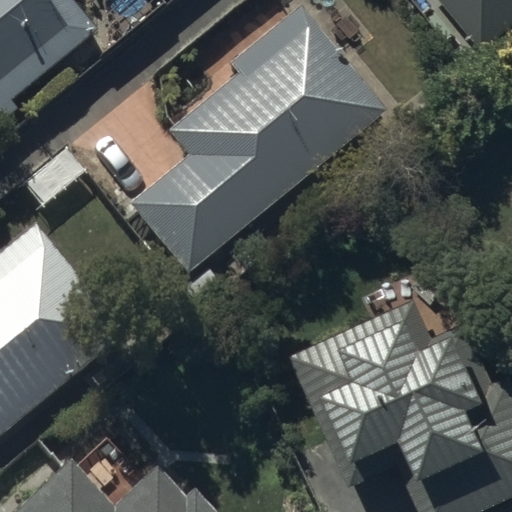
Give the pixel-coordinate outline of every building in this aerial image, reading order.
[(0,0),(0,128),(16,116),(7,105),(96,34),(67,0),(0,0)] [(511,0),(439,0),(484,54),(511,30),(511,0)] [(383,116),(294,9),(227,66),(236,76),(166,136),(185,159),(126,208),(187,281),(383,116)] [(0,439),(122,341),(31,228),(0,252),(0,439)] [(420,309),(295,357),(320,421),(336,415),(355,464),(396,448),(420,511),(491,511),(511,504),(511,366),(498,331),(437,354),(420,309)] [(107,511),(64,467),(16,511),(204,511),(188,495),(182,501),(152,471),(108,511),(107,511)]
